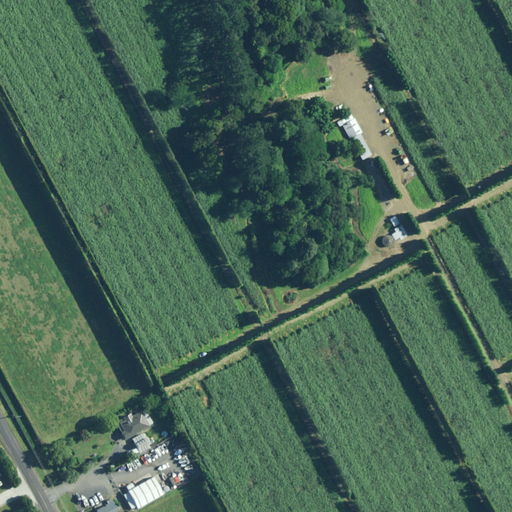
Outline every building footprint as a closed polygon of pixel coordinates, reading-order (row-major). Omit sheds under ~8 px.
[(349,121),(347,116),(336,122),(339,127),(341,125),(361,160),(373,153),(363,135),(353,118),(349,121)] [(395,217),(389,219),(393,227),(399,224),(395,217)] [(390,235),(393,241),(399,238),(401,241),(406,238),(400,225),(393,229),(395,233),(390,235)] [(388,247),(389,246),(391,245),(392,244),(392,243),(392,242),(392,241),(392,240),(392,239),(392,238),(391,237),(390,236),(389,236),(388,236),(387,235),(386,235),(385,235),(385,236),(384,236),(383,237),(382,237),(382,238),(381,239),(381,240),(381,241),(381,242),(381,243),(382,244),(382,245),(383,246),(384,246),(385,246),(386,247),(387,247),(388,247)] [(145,409),(135,415),(132,410),(120,417),(121,419),(115,423),(124,440),(154,423),(145,409)] [(149,438),(145,432),(131,439),(139,453),(153,446),(149,438)] [(134,486),(134,487),(127,491),(137,509),(162,495),(152,476),(134,486)] [(175,476),(169,479),(174,488),(180,485),(175,476)] [(117,511),(112,502),(96,511),(117,511)]
